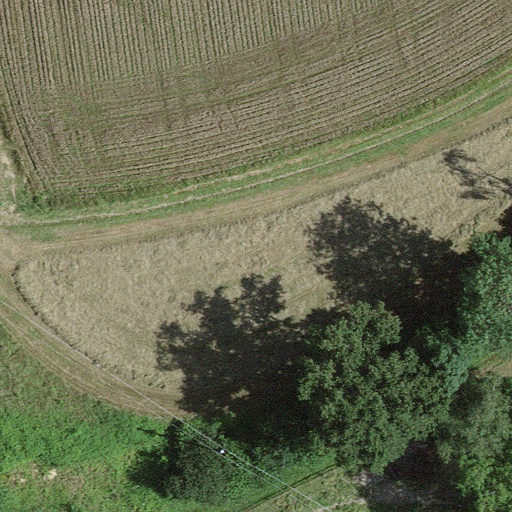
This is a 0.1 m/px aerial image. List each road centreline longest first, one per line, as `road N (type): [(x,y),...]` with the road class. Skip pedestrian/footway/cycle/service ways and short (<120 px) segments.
road 1 (track): [(0,244),(64,242),(299,186),(511,95)]
road 2 (track): [(191,511),(272,489),(356,445),(456,389),(511,339)]
